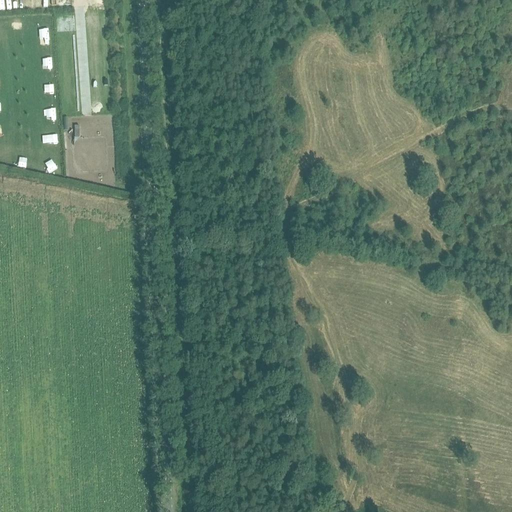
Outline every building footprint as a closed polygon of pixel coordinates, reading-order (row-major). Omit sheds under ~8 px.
[(40,46),(48,46),(48,36),(39,37),(40,46)] [(53,86),(44,86),(44,96),(54,96),(53,86)] [(45,110),(44,120),(54,121),(55,111),(45,110)] [(46,136),(47,145),(57,145),(57,136),(46,136)] [(18,158),(15,167),(23,169),(26,160),(18,158)] [(50,160),(43,164),(48,173),(55,169),(50,160)]
